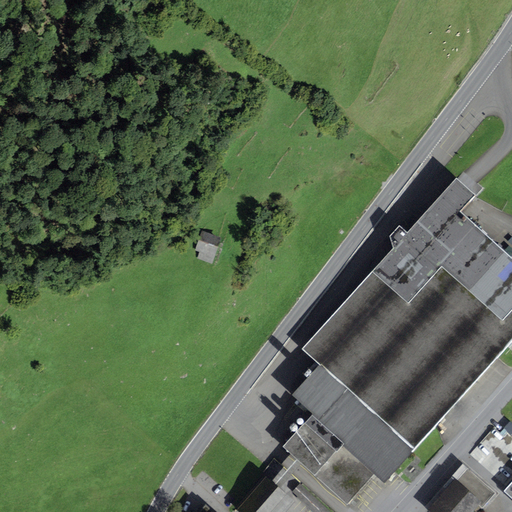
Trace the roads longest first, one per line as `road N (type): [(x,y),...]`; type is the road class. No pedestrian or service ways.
road 1 (secondary): [(511,29),(205,434),(157,511)]
road 2 (residential): [(401,511),(511,387)]
